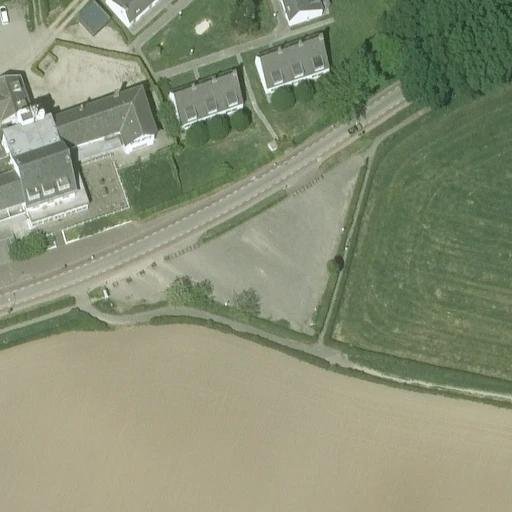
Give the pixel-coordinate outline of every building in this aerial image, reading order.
[(127,30),(144,15),(130,0),(109,0),(105,4),(127,30)] [(130,0),(144,15),(160,1),(159,0),(130,0)] [(314,0),(303,0),(282,7),(288,28),(321,17),(314,0)] [(96,5),(80,20),(96,37),(112,23),(96,5)] [(317,43),(296,50),(307,82),(328,75),(317,43)] [(296,50),(275,57),(286,89),(307,82),(296,50)] [(286,89),(275,57),(254,64),(265,96),(286,89)] [(231,79),(210,86),(221,118),(241,111),(231,79)] [(37,125),(32,127),(19,85),(0,91),(0,222),(24,215),(30,230),(87,211),(68,157),(120,140),(125,155),(152,146),(136,99),(46,128),(46,131),(39,133),(38,130),(37,125)] [(210,86),(189,93),(200,125),(221,118),(210,86)] [(189,93),(168,100),(179,132),(200,125),(189,93)]
